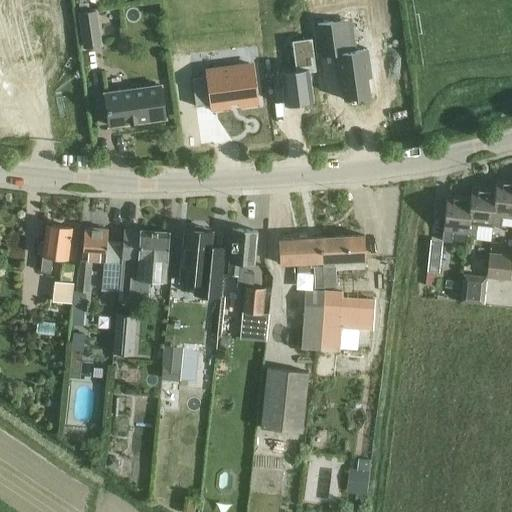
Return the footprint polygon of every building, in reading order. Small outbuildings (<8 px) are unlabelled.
[(0,0),(0,57),(66,50),(60,0),(0,0)] [(101,1),(104,34),(122,33),(119,0),(101,1)] [(138,16),(138,0),(120,0),(120,16),(138,16)] [(277,0),(257,0),(261,27),(281,24),(277,0)] [(79,13),(84,47),(100,45),(95,11),(79,13)] [(343,21),(317,24),(321,56),(338,54),(344,100),(351,99),(351,100),(355,99),(355,98),(370,96),(367,78),(371,77),(367,48),(355,50),(347,51),(343,21)] [(296,71),(281,73),(285,105),(312,101),(308,71),(315,70),(311,38),(292,41),(296,71)] [(208,76),(192,78),(196,106),(211,104),(212,108),(229,106),(229,102),(239,101),(239,105),(257,102),(252,64),(207,70),(208,76)] [(104,93),(109,126),(164,118),(160,85),(104,93)] [(511,181),(495,180),(494,190),(495,190),(491,226),(500,227),(501,217),(511,217),(511,181)] [(495,190),(494,190),(471,187),(470,197),(467,233),(476,234),(477,224),(491,226),(495,190)] [(470,197),(446,195),(442,240),(451,242),(452,232),(467,233),(470,197)] [(42,256),(40,271),(50,273),(52,257),(67,259),(71,227),(46,224),(44,242),(39,243),(38,243),(37,253),(42,256)] [(194,294),(202,295),(220,296),(225,247),(211,246),(212,231),(205,231),(202,227),(195,226),(191,229),(184,229),(179,280),(195,282),(194,294)] [(102,289),(117,290),(121,240),(107,239),(108,229),(84,227),(81,259),(80,259),(80,267),(79,267),(76,291),(74,291),(71,323),(83,324),(85,292),(88,292),(91,260),(105,261),(102,289)] [(239,276),(241,263),(254,264),(257,231),(232,228),(228,275),(239,276)] [(123,230),(122,250),(138,251),(137,260),(138,260),(137,276),(130,276),(128,299),(147,300),(149,279),(165,280),(166,262),(167,262),(169,232),(139,230),(139,231),(123,230)] [(348,236),(323,237),(325,288),(337,287),(335,262),(365,260),(364,235),(349,236),(349,235),(348,235),(348,236)] [(278,239),(279,259),(279,265),(314,263),(315,289),(325,288),(323,237),(294,238),(292,238),(278,239)] [(430,243),(427,271),(439,272),(442,244),(430,243)] [(455,277),(460,263),(449,259),(444,273),(455,277)] [(488,261),(487,274),(489,277),(510,280),(511,267),(509,264),(488,261)] [(72,280),(74,265),(64,264),(62,279),(72,280)] [(483,305),(483,304),(486,279),(483,276),(463,274),(460,302),(483,305)] [(70,303),(73,283),(54,281),(52,301),(70,303)] [(243,312),(240,338),(266,341),(268,315),(263,314),(266,288),(245,286),(243,312)] [(304,291),(300,348),(315,349),(319,316),(323,317),(325,293),(304,291)] [(342,294),(325,293),(323,317),(319,316),(315,349),(338,351),(340,326),(372,329),(374,301),(342,299),(342,294)] [(116,314),(113,354),(133,355),(136,315),(116,314)] [(92,323),(96,345),(107,343),(104,321),(92,323)] [(301,433),(308,372),(267,367),(260,428),(301,433)] [(324,465),(340,467),(342,455),(326,452),(324,465)]
